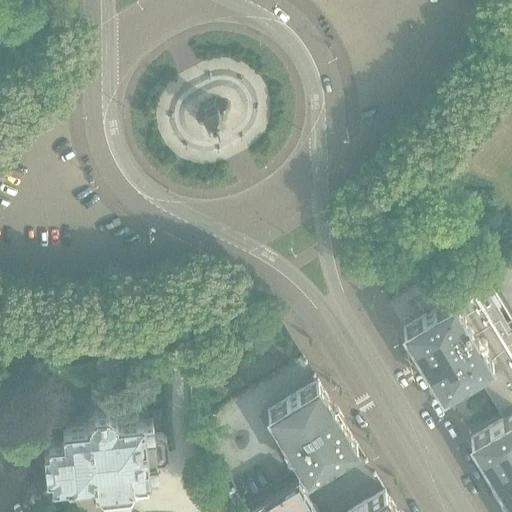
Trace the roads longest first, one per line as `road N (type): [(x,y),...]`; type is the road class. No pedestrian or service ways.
road 1 (residential): [(488,511),(340,279),(334,163)]
road 2 (residential): [(203,234),(304,299),(430,511)]
road 3 (residential): [(93,56),(94,120),(108,161),(141,198),(203,234)]
road 4 (residential): [(334,163),(400,121),(456,44),(476,0)]
road 5 (residential): [(0,267),(129,267),(203,234)]
road 6 (residential): [(334,163),(322,69),(310,41),(270,0)]
road 7 (residential): [(203,234),(268,206),(334,163)]
road 8 (residential): [(93,56),(0,137)]
